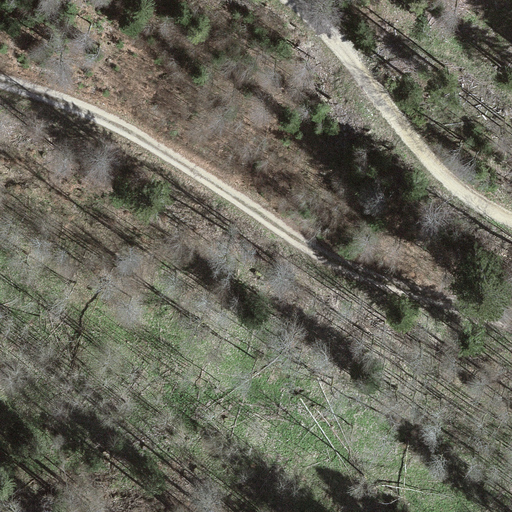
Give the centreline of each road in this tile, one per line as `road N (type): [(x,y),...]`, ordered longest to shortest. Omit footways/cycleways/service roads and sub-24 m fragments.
road 1 (track): [(0,89),(121,123),(208,185),(511,324)]
road 2 (track): [(511,264),(446,223),(346,73),(283,10),(258,0)]
